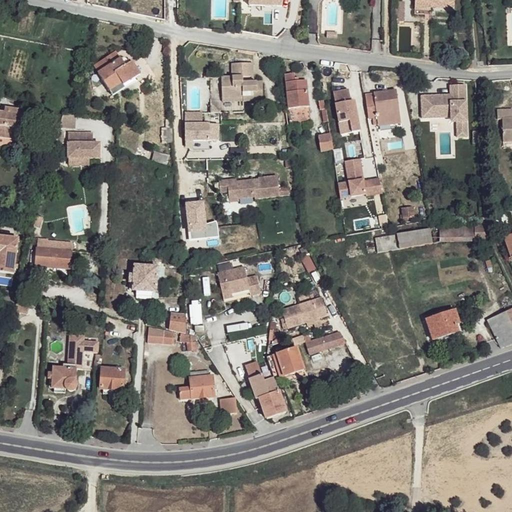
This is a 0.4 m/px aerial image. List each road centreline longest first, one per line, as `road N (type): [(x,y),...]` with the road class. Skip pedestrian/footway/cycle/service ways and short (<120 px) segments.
road 1 (secondary): [(511,360),(226,458),(94,457)]
road 2 (residential): [(511,73),(472,75),(173,33)]
road 3 (residential): [(173,33),(42,0)]
